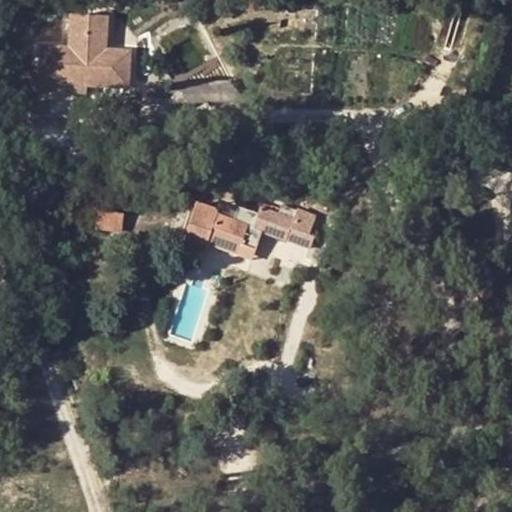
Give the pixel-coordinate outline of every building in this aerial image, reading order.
[(106,17),(70,16),(69,48),(41,48),(41,67),(40,85),(61,85),(61,78),(84,79),(83,86),(126,87),(127,51),(107,49),(106,17)] [(40,85),(41,67),(33,67),(32,92),(61,93),(61,85),(40,85)] [(193,203),(180,244),(203,252),(206,243),(238,254),(241,243),(256,248),(261,232),(284,239),(288,229),(308,235),(315,216),(263,199),(258,214),(237,207),(232,221),(215,216),(217,211),(193,203)] [(98,214),(97,228),(122,229),(123,215),(98,214)] [(288,229),(284,239),(309,248),(313,236),(308,235),(288,229)] [(238,254),(252,259),(256,248),(241,243),(238,254)]
